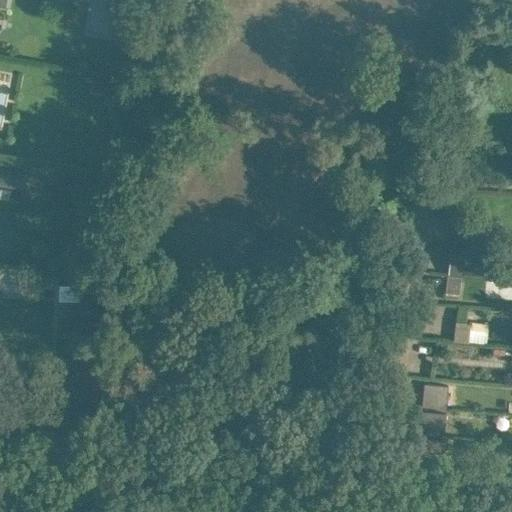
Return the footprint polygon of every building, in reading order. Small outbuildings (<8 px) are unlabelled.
[(25,170),(0,165),(0,195),(20,199),(25,170)] [(89,178),(86,198),(98,200),(101,180),(89,178)] [(440,195),(436,218),(455,221),(459,198),(440,195)] [(450,247),(447,274),(484,278),(486,251),(450,247)] [(446,275),(445,293),(459,294),(461,276),(446,275)] [(59,283),(58,299),(82,300),(83,284),(59,283)] [(455,320),(453,339),(485,343),(487,323),(455,320)] [(448,379),(446,402),(470,404),(472,381),(448,379)] [(421,411),(419,431),(443,433),(445,413),(421,411)] [(418,438),(415,463),(438,465),(441,440),(418,438)]
